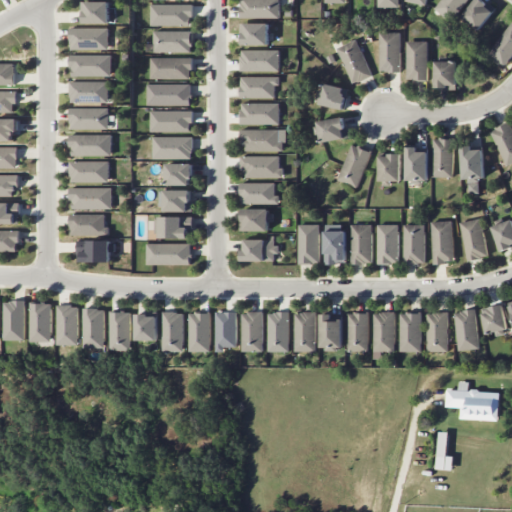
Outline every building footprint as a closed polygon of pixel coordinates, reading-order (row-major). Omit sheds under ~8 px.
[(279,0),(240,0),(240,17),(280,17),(279,0)] [(466,0),(440,0),(435,10),(452,21),(466,0)] [(495,9),(483,0),(474,0),(461,18),(478,31),(495,9)] [(110,1),(82,1),(83,23),(111,23),(110,1)] [(150,25),(192,25),(193,5),(151,4),(150,25)] [(269,23),(241,22),(241,44),(268,45),(269,23)] [(511,54),(511,23),(487,51),(503,65),(511,54)] [(70,49),(110,49),(110,28),(70,27),(70,49)] [(192,52),(192,30),(154,31),(154,52),(192,52)] [(380,72),(401,71),(400,32),(379,32),(380,72)] [(372,75),(357,39),(337,48),(352,83),(372,75)] [(407,80),(428,80),(428,41),(407,41),(407,80)] [(280,50),(240,49),(240,71),(280,71),(280,50)] [(113,55),(71,54),(71,76),(112,76),(113,55)] [(150,78),(192,79),(192,57),(150,57),(150,78)] [(434,88),(456,89),(457,61),(435,61),(434,88)] [(16,63),(0,62),(0,84),(15,85),(16,63)] [(275,84),(280,84),(279,76),(240,76),(240,98),(275,97),(275,84)] [(110,81),(70,81),(70,103),(109,103),(110,81)] [(147,105),(191,105),(191,84),(147,83),(147,105)] [(344,110),(349,89),(324,83),(319,104),(344,110)] [(0,112),(14,113),(14,104),(17,104),(18,91),(0,90),(0,112)] [(241,124),(279,124),(280,103),(241,103),(241,124)] [(109,107),(70,108),(70,129),(110,128),(109,107)] [(151,132),(192,131),(192,110),(150,111),(151,132)] [(318,142),(348,139),(345,117),(316,120),(318,142)] [(491,130),(506,165),(511,162),(511,125),(510,122),(491,130)] [(242,150),(285,151),(285,129),(242,129),(242,150)] [(71,155),(112,156),(113,134),(71,134),(71,155)] [(193,137),(154,137),(154,157),(193,157),(193,137)] [(453,177),(454,138),(433,138),(432,177),(453,177)] [(372,152),(352,144),(338,180),(358,187),(372,152)] [(0,168),(19,168),(18,146),(0,146),(0,168)] [(485,177),(482,148),(461,150),(463,179),(468,179),(469,194),(480,193),(479,178),(485,177)] [(401,155),(380,154),(380,185),(391,185),(391,181),(401,181),(401,155)] [(242,177),(284,177),(284,168),(280,168),(279,155),(242,156),(242,177)] [(70,182),(109,182),(109,161),(70,160),(70,182)] [(192,185),(192,163),(164,163),(163,175),(168,175),(168,185),(192,185)] [(17,175),(0,174),(0,196),(17,196),(17,175)] [(275,182),(240,183),(240,203),(280,203),(280,195),(275,195),(275,182)] [(112,209),(112,188),(71,187),(71,208),(112,209)] [(192,211),(192,190),(161,190),(161,212),(192,211)] [(20,203),(0,203),(0,222),(20,223),(20,203)] [(269,231),(269,209),(241,209),(241,230),(269,231)] [(109,235),(110,227),(105,227),(105,214),(70,214),(70,235),(109,235)] [(188,238),(188,224),(193,224),(193,216),(157,217),(157,238),(188,238)] [(467,260),(487,257),(482,218),(462,221),(467,260)] [(501,252),(511,248),(511,218),(492,226),(501,252)] [(452,220),(432,221),(433,263),(454,262),(452,220)] [(319,263),(320,224),(299,224),(298,263),(319,263)] [(352,263),(373,263),(372,224),(351,224),(352,263)] [(398,263),(399,224),(378,224),(377,263),(398,263)] [(425,224),(404,224),(404,263),(425,263),(425,224)] [(0,251),(19,251),(19,230),(0,229),(0,251)] [(346,230),(324,231),(325,264),(347,263),(346,230)] [(243,239),(243,250),(240,250),(241,261),(277,260),(277,245),(275,245),(275,238),(243,239)] [(78,261),(111,261),(111,240),(78,241),(78,261)] [(147,265),(191,264),(191,243),(147,243),(147,265)] [(25,300),(4,301),(4,340),(26,340),(25,300)] [(51,303),(31,303),(31,342),(52,342),(51,303)] [(487,336),(509,331),(503,304),(481,309),(487,336)] [(57,344),(78,345),(78,305),(57,305),(57,344)] [(105,348),(105,308),(84,308),(83,347),(105,348)] [(480,348),(475,309),(454,311),(459,351),(480,348)] [(236,311),(215,312),(216,349),(237,348),(236,311)] [(131,312),(110,312),(110,350),(130,350),(131,312)] [(183,312),(162,312),(163,352),(184,351),(183,312)] [(210,351),(210,313),(189,312),(189,351),(210,351)] [(242,351),(263,351),(263,312),(242,312),(242,351)] [(289,312),(268,312),(268,352),(289,351),(289,312)] [(295,312),(295,351),(315,351),(316,312),(295,312)] [(348,312),(348,351),(368,351),(369,312),(348,312)] [(395,312),(374,312),(374,352),(395,351),(395,312)] [(422,351),(421,312),(400,312),(401,351),(422,351)] [(448,312),(427,312),(428,351),(448,351),(448,312)] [(158,340),(158,314),(136,315),(136,340),(158,340)] [(321,315),(321,349),(343,349),(342,314),(321,315)] [(498,421),(500,392),(468,390),(468,382),(459,381),(458,390),(447,390),(446,407),(461,407),(461,419),(498,421)] [(453,456),(447,456),(448,432),(439,432),(437,469),(453,470),(453,456)]
